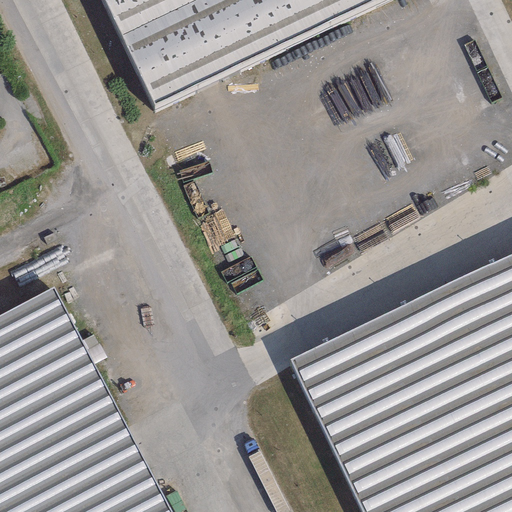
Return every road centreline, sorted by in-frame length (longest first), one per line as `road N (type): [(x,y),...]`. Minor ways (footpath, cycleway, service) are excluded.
road 1 (residential): [(0,18),(250,511)]
road 2 (unknown): [(189,391),(511,191)]
